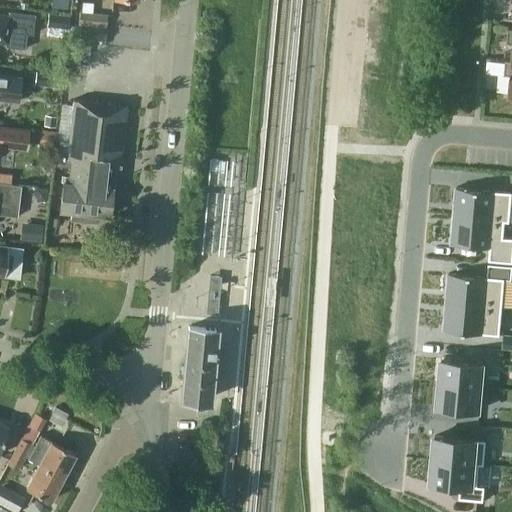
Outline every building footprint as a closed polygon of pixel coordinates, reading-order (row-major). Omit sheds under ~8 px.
[(34,14),(8,11),(7,16),(0,14),(0,41),(5,42),(5,46),(23,48),(25,33),(31,34),(34,14)] [(69,14),(47,12),(45,37),(66,39),(69,14)] [(105,29),(106,18),(106,14),(78,13),(77,26),(105,29)] [(104,45),(105,29),(77,26),(76,43),(104,45)] [(60,74),(35,71),(34,85),(58,88),(60,74)] [(18,76),(0,74),(0,97),(15,100),(18,76)] [(125,107),(71,99),(66,139),(58,138),(54,165),(68,167),(66,182),(62,181),(58,209),(69,211),(68,218),(95,221),(96,214),(107,215),(113,165),(117,165),(125,107)] [(56,115),(45,114),(44,125),(55,126),(56,115)] [(28,131),(0,127),(0,143),(26,147),(28,131)] [(57,131),(40,129),(38,144),(55,146),(57,131)] [(11,174),(0,172),(0,181),(10,183),(11,174)] [(19,185),(0,182),(0,213),(15,216),(19,185)] [(456,187),(454,215),(509,220),(511,220),(511,192),(456,187)] [(209,208),(208,252),(230,253),(231,196),(223,196),(223,208),(209,208)] [(454,215),(451,244),(489,247),(488,260),(511,261),(511,237),(503,236),(504,221),(509,221),(509,220),(454,215)] [(40,241),(42,225),(21,223),(19,239),(40,241)] [(22,248),(0,245),(0,275),(18,277),(22,248)] [(448,273),(446,301),(502,306),(504,279),(511,280),(511,269),(511,265),(488,264),(487,276),(448,273)] [(220,275),(209,274),(205,312),(217,314),(220,275)] [(446,301),(443,330),(499,335),(502,306),(446,301)] [(216,328),(188,326),(182,397),(210,399),(216,328)] [(441,359),(439,383),(481,386),(483,363),(441,359)] [(439,383),(437,406),(479,410),(481,386),(439,383)] [(33,412),(28,422),(37,428),(39,429),(45,418),(35,413),(33,412)] [(27,424),(20,438),(29,443),(34,432),(37,428),(28,422),(27,424)] [(73,454),(37,435),(29,451),(28,450),(31,444),(29,443),(20,438),(13,451),(24,457),(28,459),(37,464),(61,476),(73,454)] [(434,436),(432,459),(484,464),(486,440),(479,439),(434,436)] [(24,457),(13,451),(6,463),(17,469),(24,457)] [(432,459),(430,483),(460,485),(459,486),(458,498),(483,500),(484,486),(477,485),(479,464),(484,464),(432,459)] [(37,464),(25,486),(49,499),(61,476),(37,464)] [(16,511),(23,501),(0,488),(0,504),(13,511),(16,511)]
